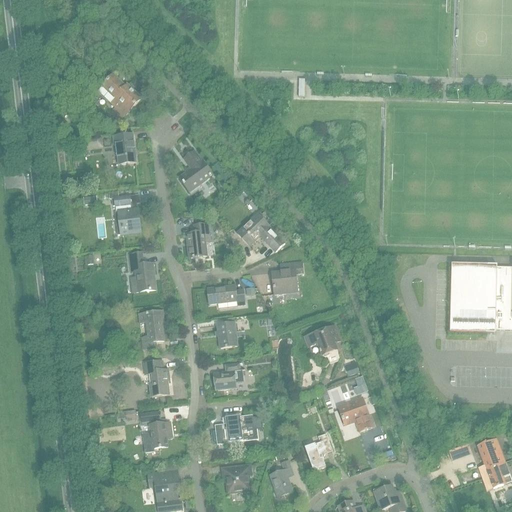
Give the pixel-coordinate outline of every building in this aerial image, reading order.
[(102,87),(98,91),(110,103),(115,108),(111,112),(121,120),(141,98),(127,85),(126,87),(113,75),(102,87)] [(120,121),(107,123),(108,130),(121,129),(120,121)] [(119,165),(136,163),(134,141),(133,141),(133,137),(133,136),(133,135),(113,137),(114,146),(116,145),(119,165)] [(190,193),(212,176),(203,162),(202,163),(194,153),(184,160),(191,169),(186,172),(187,174),(179,179),(183,184),(184,186),(185,186),(190,193)] [(213,167),(224,182),(228,179),(217,164),(213,167)] [(123,235),(140,233),(137,210),(131,211),(130,197),(115,199),(116,207),(119,206),(123,235)] [(262,240),(269,246),(276,253),(285,244),(269,228),(269,227),(258,215),(237,234),(249,247),(260,236),(263,239),(262,240)] [(190,248),(187,248),(188,259),(191,258),(191,259),(207,257),(205,243),(211,242),(209,225),(194,226),(194,234),(188,235),(190,248)] [(137,293),(156,291),(153,265),(144,266),(142,254),(129,255),(131,272),(135,272),(137,293)] [(296,275),(303,274),(302,263),(286,264),(287,272),(273,274),(275,295),(286,294),(285,290),(297,289),(296,275)] [(511,268),(497,268),(497,266),(452,265),(450,334),(495,335),(495,331),(511,331),(511,268)] [(238,307),(245,306),(243,290),(236,291),(235,286),(220,288),(220,289),(216,290),(216,289),(207,289),(209,305),(237,302),(238,307)] [(162,312),(138,315),(140,323),(147,323),(148,337),(141,338),(143,348),(152,347),(152,343),(164,342),(161,321),(163,321),(162,312)] [(220,349),(237,347),(234,324),(218,326),(220,349)] [(335,344),(340,342),(335,327),(304,338),(308,348),(318,344),(322,356),(338,351),(335,344)] [(167,382),(169,382),(168,371),(163,371),(163,368),(162,369),(162,364),(162,362),(144,364),(145,374),(151,373),(152,385),(150,386),(152,398),(168,396),(167,382)] [(236,389),(236,383),(244,382),(242,371),(240,371),(240,364),(225,366),(226,373),(213,374),(215,391),(236,389)] [(357,366),(346,370),(348,377),(359,373),(357,366)] [(360,433),(372,428),(368,417),(369,417),(363,400),(339,409),(345,426),(357,421),(358,425),(357,425),(360,433)] [(160,413),(142,415),(143,423),(151,422),(151,426),(150,426),(151,434),(143,435),(145,454),(153,453),(153,449),(168,447),(166,433),(171,433),(170,424),(157,425),(157,421),(160,421),(160,419),(159,415),(160,415),(160,413)] [(228,431),(217,433),(218,445),(243,442),(242,438),(255,437),(254,430),(262,429),(260,417),(253,418),(253,416),(226,419),(228,431)] [(325,455),(333,452),(327,435),(318,438),(320,443),(305,448),(313,472),(326,468),(323,459),(325,455)] [(496,440),(477,447),(493,490),(503,486),(500,479),(509,475),(496,440)] [(467,448),(448,454),(452,463),(470,456),(467,448)] [(287,478),(294,476),(289,462),(282,464),(284,471),(271,476),(278,498),(292,493),(287,478)] [(248,477),(252,476),(252,469),(221,473),(222,480),(227,480),(228,493),(249,491),(248,477)] [(155,486),(158,504),(158,511),(172,511),(183,511),(181,500),(178,501),(177,493),(180,492),(179,479),(166,481),(166,482),(163,483),(162,473),(148,475),(149,486),(155,486)] [(391,511),(404,511),(406,511),(401,496),(394,498),(390,487),(385,489),(375,493),(381,511),(390,508),(391,511)] [(364,511),(363,511),(356,511),(353,502),(338,507),(340,511),(364,511)]
